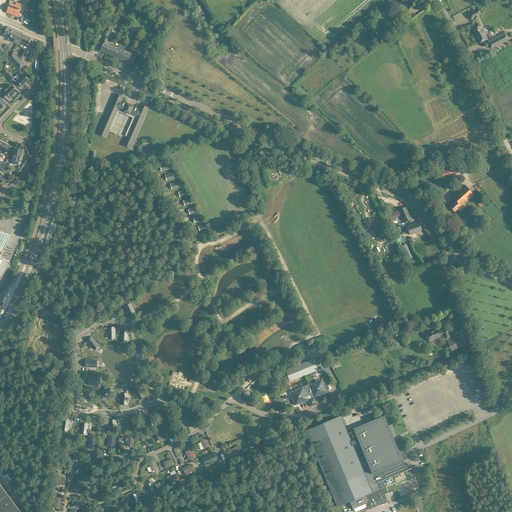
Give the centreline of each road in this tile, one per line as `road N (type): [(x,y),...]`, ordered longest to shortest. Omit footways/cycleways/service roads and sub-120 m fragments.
road 1 (tertiary): [(397,189),(92,58)]
road 2 (unclassified): [(397,189),(411,176),(505,141),(444,0)]
road 3 (secondary): [(0,332),(50,217),(65,99)]
road 4 (secondary): [(65,99),(46,216),(0,322)]
road 5 (tertiary): [(511,276),(458,249),(397,189)]
